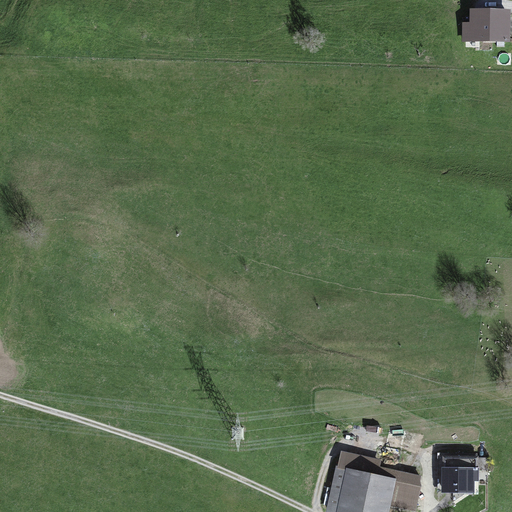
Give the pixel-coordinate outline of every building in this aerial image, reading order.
[(511,8),(470,8),(470,21),(462,21),(462,42),(511,42),(511,8)] [(341,450),(338,467),(345,469),(346,467),(397,478),(392,504),(416,509),(424,474),(381,465),(382,459),(341,450)] [(437,484),(442,484),(442,466),(480,466),(480,470),(487,470),(487,457),(479,457),(479,455),(478,455),(478,452),(438,452),(437,484)] [(480,466),(442,466),(442,484),(442,491),(474,492),(475,481),(479,481),(480,470),(480,466)] [(338,467),(336,467),(327,511),(328,511),(390,511),(392,504),(397,478),(346,467),(345,469),(338,467)]
